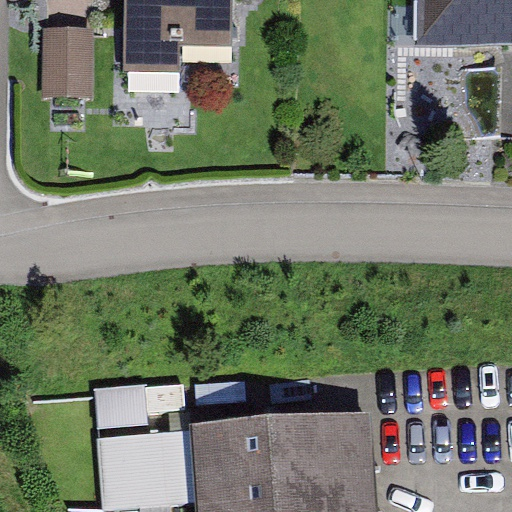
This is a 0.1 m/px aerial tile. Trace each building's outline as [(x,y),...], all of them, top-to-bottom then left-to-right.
[(238,0),(130,0),(130,67),(189,68),(189,38),(238,39),(238,0)] [(511,0),(415,0),(415,54),(511,55),(511,0)] [(98,36),(49,35),(47,102),(96,104),(98,36)] [(384,511),(379,422),(184,437),(189,511),(384,511)] [(189,511),(184,437),(105,443),(110,511),(189,511)]
